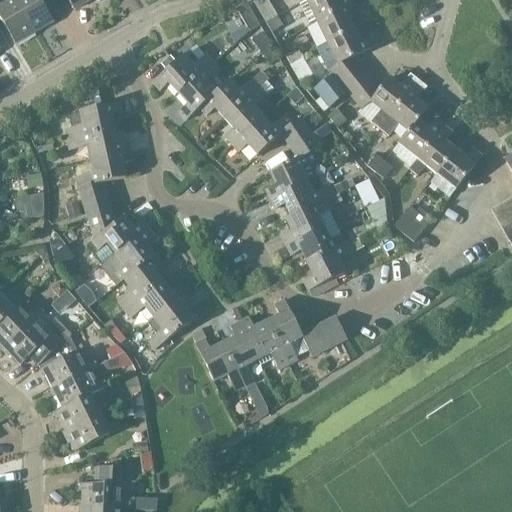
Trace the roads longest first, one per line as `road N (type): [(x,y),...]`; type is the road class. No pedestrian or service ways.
road 1 (residential): [(115,46),(155,116),(152,175),(167,206),(236,221),(278,287),(311,309),(360,308),(424,272),(499,178),(435,66),(450,0)]
road 2 (residential): [(0,117),(115,46)]
road 3 (residential): [(31,511),(28,430),(0,391)]
